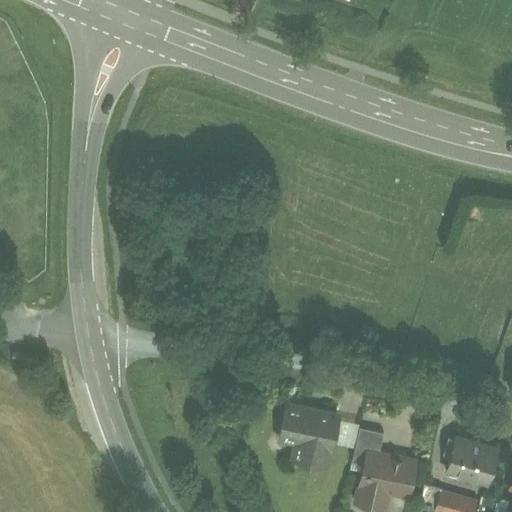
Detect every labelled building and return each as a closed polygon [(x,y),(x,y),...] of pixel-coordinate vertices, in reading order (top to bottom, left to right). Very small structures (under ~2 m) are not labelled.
[(141,274),(136,275),(137,280),(138,286),(138,289),(149,287),(147,273),(141,274)] [(28,346),(16,346),(16,355),(28,355),(28,346)] [(511,388),(511,357),(502,384),(511,388)] [(342,408),(286,395),(277,434),(294,438),(288,451),(328,460),(342,408)] [(350,462),(359,465),(365,441),(379,445),(383,427),(359,422),(350,462)] [(498,444),(455,432),(454,435),(449,452),(444,470),(487,482),(498,444)] [(449,452),(454,435),(447,433),(442,450),(449,452)] [(379,445),(365,441),(359,465),(352,496),(387,504),(390,489),(408,493),(417,453),(379,445)] [(419,503),(434,507),(441,484),(425,480),(419,503)] [(473,511),(478,495),(441,484),(434,507),(451,511),(473,511)]
